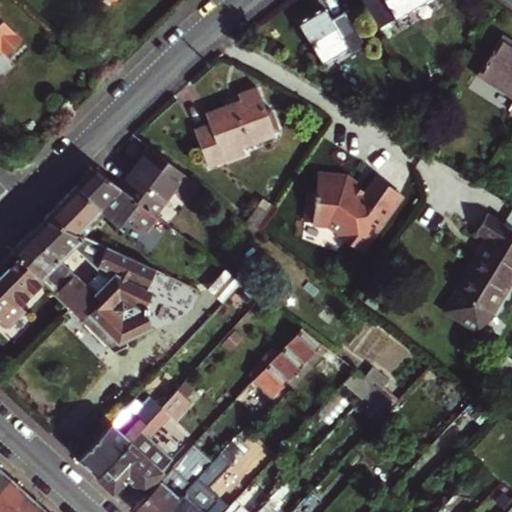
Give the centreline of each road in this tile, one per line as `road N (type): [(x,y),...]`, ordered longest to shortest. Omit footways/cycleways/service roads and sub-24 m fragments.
road 1 (tertiary): [(25,206),(243,0)]
road 2 (residential): [(93,511),(0,425)]
